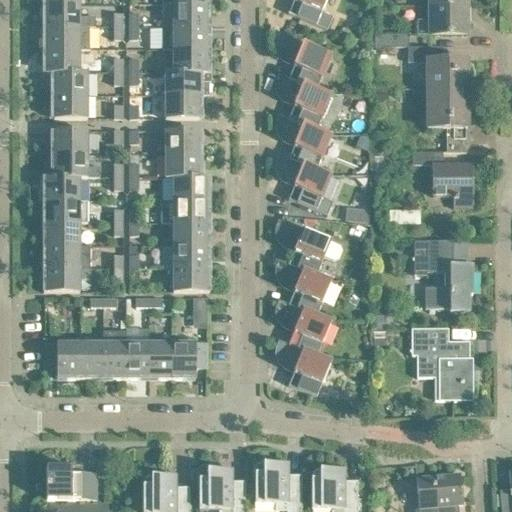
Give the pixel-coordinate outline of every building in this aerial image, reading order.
[(294,0),(288,16),(327,32),(332,18),(321,14),(326,0),(294,0)] [(79,18),(79,7),(43,7),(43,21),(45,21),(45,30),(79,30),(79,29),(90,29),(95,29),(95,18),(79,18)] [(209,21),(209,7),(163,7),(163,30),(173,30),(206,30),(206,21),(209,21)] [(467,37),(467,7),(430,7),(430,21),(418,21),(418,37),(467,37)] [(113,16),(113,29),(123,29),(123,16),(113,16)] [(138,16),(129,16),(129,29),(138,29),(138,16)] [(90,53),(90,29),(79,29),(79,30),(45,30),(45,38),(43,38),(43,53),(79,53),(90,53)] [(123,42),(123,29),(113,29),(113,43),(123,42)] [(138,43),(138,29),(129,29),(129,43),(138,43)] [(206,38),(206,30),(173,30),(163,30),(163,53),(173,53),(209,53),(209,38),(206,38)] [(278,36),(276,41),(275,45),(275,50),(277,54),(280,57),(284,60),(295,64),(288,80),(316,91),(330,57),(278,36)] [(374,49),(408,49),(409,49),(408,36),(374,36),(374,49)] [(440,49),(409,49),(408,49),(408,64),(428,64),(428,90),(467,90),(467,61),(440,61),(440,49)] [(79,76),(79,74),(79,53),(43,53),(43,66),(45,66),(45,76),(53,76),(79,76)] [(209,66),(209,53),(173,53),(173,74),(173,76),(206,76),(206,66),(209,66)] [(114,62),(114,75),(123,75),(123,62),(114,62)] [(129,62),(129,75),(138,75),(138,62),(129,62)] [(87,74),(79,74),(79,76),(53,76),(53,84),(51,84),(51,98),(87,98),(87,74)] [(206,84),(206,76),(173,76),(173,74),(165,74),(165,98),(201,98),(209,98),(209,84),(206,84)] [(123,88),(123,75),(114,75),(114,88),(123,88)] [(138,88),(138,75),(129,75),(129,88),(138,88)] [(316,91),(288,80),(278,76),(276,81),(275,86),(275,90),(277,94),(280,97),(284,100),(295,104),(288,120),(327,136),(330,128),(333,125),(337,118),(341,111),(342,104),(343,97),(330,97),(316,91)] [(467,155),(467,90),(428,90),(428,130),(446,130),(446,155),(467,155)] [(87,122),(87,98),(51,98),(51,112),(53,112),(53,122),(87,122)] [(201,112),(201,98),(165,98),(165,122),(198,122),(198,112),(201,112)] [(114,108),(113,122),(123,122),(123,108),(114,108)] [(129,108),(129,122),(138,122),(138,108),(129,108)] [(330,137),(327,136),(288,120),(278,116),(276,121),(275,126),(276,130),(277,134),(280,138),(284,140),(295,144),(288,160),(316,172),(330,137)] [(198,143),(198,134),(165,133),(165,157),(201,157),(201,143),(198,143)] [(53,134),(53,143),(51,143),(51,157),(87,157),(87,134),(53,134)] [(123,134),(113,134),(113,147),(123,147),(123,134)] [(138,134),(129,134),(129,147),(138,147),(138,134)] [(442,155),(422,155),(413,155),(413,167),(433,167),(433,198),(454,197),(454,211),(471,211),(471,167),(442,167),(442,155)] [(316,172),(288,160),(278,156),(276,161),(275,166),(276,170),(277,174),(280,178),(284,180),(295,185),(288,202),(327,218),(332,204),(321,200),(331,178),(316,172)] [(87,169),(87,157),(51,157),(51,171),(53,171),(53,179),(79,179),(79,181),(100,181),(100,169),(87,169)] [(201,171),(201,157),(165,157),(165,181),(173,181),(173,179),(198,179),(198,171),(201,171)] [(113,167),(113,180),(123,180),(123,167),(113,167)] [(129,167),(129,180),(138,180),(138,167),(129,167)] [(79,203),(79,181),(79,179),(53,179),(46,179),(46,189),(43,189),(43,203),(79,203)] [(206,179),(198,179),(173,179),(173,181),(173,202),(209,202),(209,189),(206,189),(206,179)] [(123,193),(123,180),(113,180),(113,193),(123,193)] [(138,193),(138,180),(129,180),(129,193),(138,193)] [(209,202),(173,202),(162,202),(162,226),(173,226),(206,225),(206,217),(209,217),(209,202)] [(88,203),(79,203),(43,203),(43,217),(46,217),(46,226),(79,226),(79,225),(88,225),(88,203)] [(123,226),(123,213),(114,213),(114,226),(123,226)] [(129,213),(129,225),(138,226),(138,213),(129,213)] [(362,214),(361,227),(369,228),(370,214),(362,214)] [(316,278),(324,258),(334,262),(339,260),(342,253),(339,247),(330,244),(330,243),(278,222),(276,227),(275,231),(276,236),(277,240),(280,243),(284,246),(295,250),(288,266),(316,278)] [(138,239),(138,226),(129,225),(129,239),(138,239)] [(206,234),(206,225),(173,226),(173,249),(209,249),(209,234),(206,234)] [(79,248),(79,226),(46,226),(46,235),(43,235),(43,249),(79,248)] [(123,239),(123,226),(114,226),(114,239),(123,239)] [(467,243),(447,243),(413,243),(413,277),(427,278),(427,275),(449,275),(449,289),(425,290),(425,311),(449,311),(449,314),(469,314),(469,297),(472,297),(472,267),(464,267),(463,259),(467,259),(467,243)] [(90,248),(79,248),(43,249),(43,263),(46,263),(46,272),(90,272),(90,248)] [(209,262),(209,249),(173,249),(173,272),(206,272),(206,262),(209,262)] [(114,258),(114,271),(123,271),(123,258),(114,258)] [(138,271),(138,258),(129,258),(129,271),(138,271)] [(330,283),(316,278),(288,266),(278,262),(276,267),(275,272),(276,276),(277,280),(280,284),(284,286),(295,290),(288,306),(316,318),(330,283)] [(123,284),(123,271),(114,271),(114,284),(123,284)] [(138,284),(138,271),(129,271),(129,284),(138,284)] [(90,282),(90,272),(46,272),(46,280),(43,280),(43,295),(79,295),(79,282),(90,282)] [(206,280),(206,272),(173,272),(173,295),(209,295),(209,280),(206,280)] [(103,310),(103,301),(90,301),(90,310),(103,310)] [(116,301),(103,301),(103,310),(116,310),(116,301)] [(149,310),(149,301),(135,301),(135,310),(149,310)] [(161,310),(161,301),(149,301),(149,310),(161,310)] [(207,314),(207,301),(194,301),(194,314),(207,314)] [(330,324),(316,318),(288,306),(278,302),(276,307),(275,312),(276,316),(277,320),(280,324),(284,326),(295,331),(288,347),(316,358),(330,324)] [(469,362),(469,344),(448,344),(448,331),(411,331),(411,358),(416,358),(417,380),(444,380),(445,403),(473,403),(473,383),(469,383),(469,371),(465,371),(465,362),(469,362)] [(149,379),(149,346),(149,332),(126,332),(126,333),(126,346),(126,382),(140,382),(140,379),(149,379)] [(126,382),(126,346),(126,333),(102,333),(102,346),(103,379),(112,379),(112,382),(126,382)] [(330,364),(316,358),(288,347),(278,342),(276,348),(275,352),(275,356),(277,361),(280,364),(284,366),(295,371),(288,388),(316,399),(330,364)] [(207,371),(207,346),(195,346),(195,345),(172,346),(172,382),(185,382),(185,379),(195,379),(195,372),(207,371)] [(79,382),(79,346),(56,346),(44,346),(44,372),(56,372),(56,379),(66,379),(66,382),(79,382)] [(103,379),(102,346),(79,346),(79,382),(94,382),(94,379),(103,379)] [(172,382),(172,346),(149,346),(149,379),(157,379),(157,382),(172,382)] [(75,476),(75,470),(61,470),(60,466),(57,463),(53,462),(50,463),(47,466),(46,470),(46,503),(96,502),(96,476),(75,476)] [(263,465),(263,466),(260,467),(258,468),(256,469),(255,472),(254,474),(254,505),(275,505),(274,511),(301,511),(301,477),(288,477),(288,465),(263,465)] [(207,471),(207,472),(204,472),(202,474),(200,475),(199,477),(198,480),(198,511),(219,511),(218,511),(245,511),(245,483),(232,483),(232,471),(207,471)] [(319,471),(319,472),(317,473),(314,474),(313,475),(311,478),(311,480),(311,511),(331,511),(357,511),(357,483),(344,483),(344,471),(319,471)] [(511,511),(511,474),(511,477),(511,491),(501,493),(502,511),(511,511)] [(151,477),(151,478),(148,479),(146,480),(144,482),(143,484),(142,486),(142,511),(188,511),(189,489),(176,489),(176,477),(151,477)] [(416,481),(418,500),(418,511),(416,511),(453,511),(453,508),(462,507),(460,477),(416,481)]
